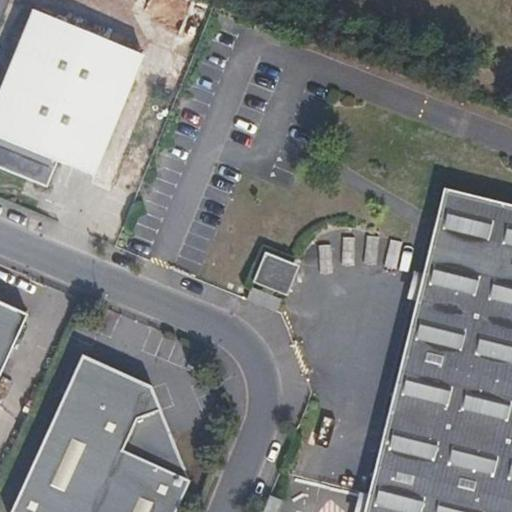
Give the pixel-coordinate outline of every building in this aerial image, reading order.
[(40,9),(0,100),(0,165),(49,186),(60,160),(97,175),(147,56),(40,9)] [(511,511),(511,203),(445,187),(363,511),(511,511)] [(284,295),(296,264),(261,251),(250,282),(284,295)] [(0,299),(0,382),(32,314),(0,299)] [(85,357),(13,511),(178,511),(192,484),(153,387),(85,357)]
